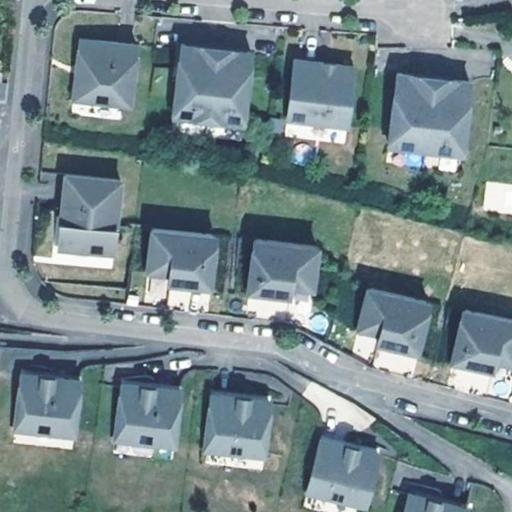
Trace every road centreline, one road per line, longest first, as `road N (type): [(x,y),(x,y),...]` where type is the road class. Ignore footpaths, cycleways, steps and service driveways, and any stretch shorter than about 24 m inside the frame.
road 1 (residential): [(336,378),(267,349),(7,315),(37,0)]
road 2 (residential): [(488,483),(386,420),(336,378)]
road 3 (residential): [(511,422),(336,378)]
road 4 (residential): [(232,0),(379,8)]
